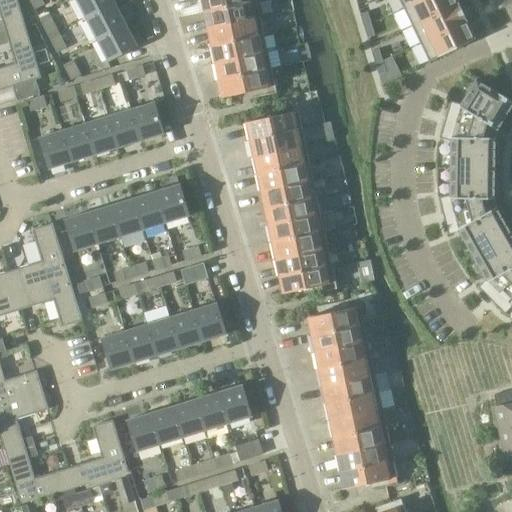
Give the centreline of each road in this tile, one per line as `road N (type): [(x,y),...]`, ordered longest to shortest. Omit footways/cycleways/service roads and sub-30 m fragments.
road 1 (residential): [(263,347),(66,405),(47,333)]
road 2 (residential): [(202,143),(10,202),(0,171)]
road 3 (residential): [(263,347),(202,143)]
road 4 (residential): [(311,511),(263,347)]
road 5 (residential): [(202,143),(154,0)]
